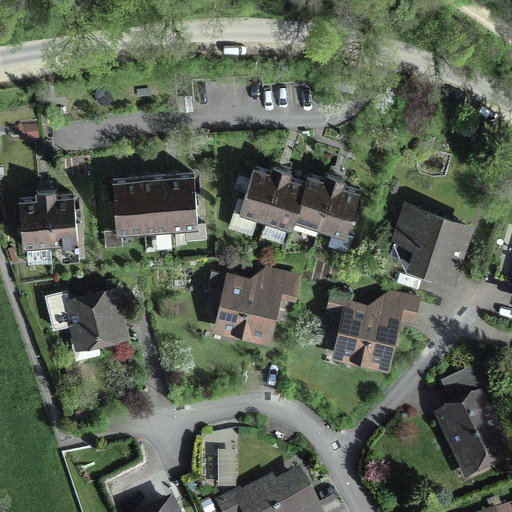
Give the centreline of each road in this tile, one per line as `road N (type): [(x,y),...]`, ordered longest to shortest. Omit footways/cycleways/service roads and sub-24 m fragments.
road 1 (residential): [(511,103),(387,51),(303,32),(117,37),(0,58)]
road 2 (residential): [(340,467),(300,422),(255,407),(110,429)]
road 3 (residential): [(470,311),(340,467)]
